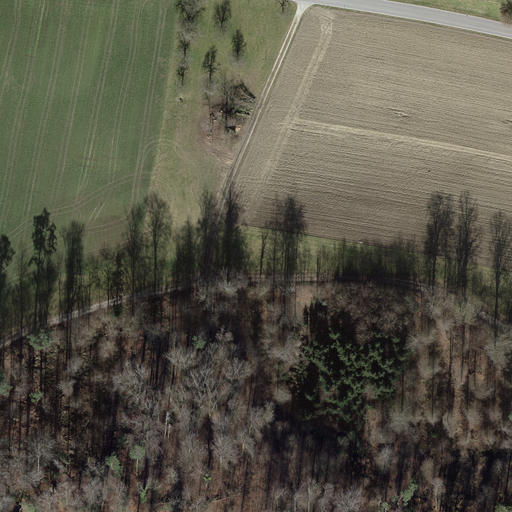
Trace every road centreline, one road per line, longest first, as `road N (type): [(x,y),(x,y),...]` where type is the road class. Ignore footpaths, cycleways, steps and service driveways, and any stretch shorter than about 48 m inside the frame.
road 1 (track): [(0,346),(117,301),(200,282),(284,276),(438,291),(511,334)]
road 2 (track): [(200,282),(233,176),(308,0)]
road 3 (tertiary): [(511,33),(332,0)]
